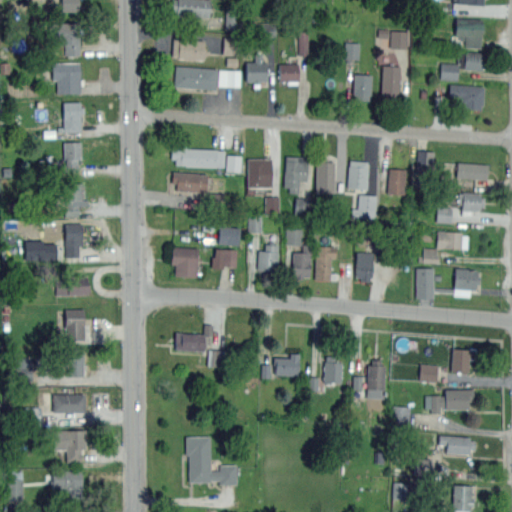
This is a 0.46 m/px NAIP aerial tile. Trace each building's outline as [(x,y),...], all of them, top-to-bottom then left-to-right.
[(79,11),(79,0),(59,0),(59,11),(79,11)] [(209,0),(207,19),(175,14),(175,12),(170,12),(171,0),(209,0)] [(235,30),(235,15),(225,14),(225,30),(235,30)] [(480,47),(463,46),(464,36),(454,36),(455,18),(481,19),(480,47)] [(56,43),(64,43),(64,54),(79,54),(79,28),(56,28),(56,43)] [(389,48),(407,49),(407,31),(390,30),(389,48)] [(202,59),(177,58),(177,56),(172,55),(173,37),(203,39),(202,59)] [(236,37),(223,37),(222,54),(235,55),(236,37)] [(344,59),(359,59),(359,42),(344,42),(344,59)] [(458,67),(458,61),(456,61),(457,50),(487,53),(486,63),(481,63),(480,69),(458,67)] [(252,87),(252,80),(245,80),(245,61),(254,61),(254,54),(261,54),(260,61),(265,61),(264,81),(258,80),(258,88),(252,87)] [(80,92),(80,61),(53,61),(53,92),(80,92)] [(296,84),(286,83),(286,80),(278,80),(279,63),(297,64),(296,84)] [(457,80),(458,63),(440,63),(439,79),(457,80)] [(215,88),(173,85),(174,65),(216,68),(215,88)] [(397,96),(380,95),(381,65),(399,66),(398,79),(400,79),(400,82),(398,82),(397,96)] [(239,87),(240,70),(218,69),(218,86),(239,87)] [(367,99),(353,98),(353,94),(352,94),(353,72),(370,73),(369,95),(367,95),(367,99)] [(480,108),(460,107),(460,103),(459,103),(459,96),(447,96),(448,84),(483,86),(482,105),(480,105),(480,108)] [(81,130),(81,100),(64,100),(64,130),(81,130)] [(63,170),(80,170),(80,140),(63,140),(63,170)] [(223,165),(215,166),(215,163),(175,164),(175,158),(170,158),(170,149),(175,149),(175,146),(186,146),(186,149),(215,148),(215,150),(223,150),(223,165)] [(433,151),(417,151),(417,166),(433,166),(433,151)] [(240,172),(240,155),(226,155),(226,171),(240,172)] [(297,192),(288,192),(288,186),(282,185),(285,156),(306,158),(306,161),(307,161),(305,180),(298,179),(297,192)] [(329,157),(329,160),(334,160),(333,192),(315,191),(317,156),(329,157)] [(246,187),(246,158),(269,158),(269,187),(246,187)] [(366,188),(346,187),(348,159),(366,161),(365,180),(366,180),(366,188)] [(480,178),(455,176),(456,161),(481,163),(481,164),(486,165),(485,177),(480,177),(480,178)] [(403,193),(386,192),(388,168),(405,169),(403,193)] [(204,192),(175,189),(176,182),(171,182),(171,172),(205,174),(204,192)] [(64,216),(83,216),(83,181),(64,181),(64,216)] [(478,209),(461,208),(461,204),(457,203),(458,191),(479,193),(479,197),(483,197),(482,206),(478,206),(478,209)] [(375,218),(376,194),(358,194),(357,208),(351,208),(351,218),(375,218)] [(265,212),(278,212),(278,196),(264,196),(265,212)] [(452,207),(436,207),(436,222),(451,222),(452,207)] [(64,255),(82,255),(82,222),(64,222),(64,255)] [(238,245),(239,227),(218,226),(217,244),(238,245)] [(285,244),(301,245),(302,229),(285,229),(285,244)] [(435,247),(436,230),(461,231),(461,235),(467,235),(466,248),(435,247)] [(55,241),(24,242),(25,260),(56,259),(55,241)] [(275,277),(266,277),(267,269),(256,269),(258,250),(264,251),(264,243),(276,244),(276,251),(277,251),(275,277)] [(308,245),(307,275),(292,274),(293,252),(302,253),(302,245),(308,245)] [(193,275),(174,274),(175,259),(169,258),(170,246),(196,248),(193,275)] [(335,280),(314,278),(316,246),(334,247),(333,257),(330,257),(329,271),(335,272),(335,280)] [(422,262),(437,263),(437,248),(423,247),(422,262)] [(237,249),(213,248),(212,267),(236,268),(237,249)] [(368,280),(360,280),(360,276),(355,276),(356,252),(372,253),(370,277),(368,277),(368,280)] [(432,286),(453,287),(454,268),(475,270),(475,276),(478,276),(478,282),(474,282),(473,293),(470,293),(470,297),(452,295),(453,291),(432,290),(432,297),(415,297),(415,266),(432,266),(432,286)] [(56,294),(87,294),(87,276),(56,276),(56,294)] [(83,307),(64,307),(64,338),(83,338),(83,307)] [(208,335),(208,344),(204,344),(204,350),(175,348),(176,333),(203,334),(203,335),(208,335)] [(83,375),(83,347),(67,347),(67,375),(83,375)] [(466,370),(450,369),(451,348),(472,349),(472,357),(466,357),(466,370)] [(296,374),(274,373),(274,364),(272,364),(272,357),(288,358),(288,353),(298,353),(296,374)] [(338,381),(323,380),(325,355),(334,356),(333,361),(340,362),(338,381)] [(382,397),(365,397),(366,364),(370,364),(370,358),(379,359),(379,364),(383,365),(382,397)] [(15,363),(15,381),(32,381),(32,363),(15,363)] [(419,381),(437,381),(438,364),(420,364),(419,381)] [(353,389),(363,389),(364,376),(353,375),(353,389)] [(439,412),(430,412),(430,407),(424,407),(424,395),(444,395),(444,388),(472,388),(472,400),(467,400),(467,408),(444,408),(444,405),(439,405),(439,412)] [(84,393),(51,393),(51,410),(84,410),(84,393)] [(409,421),(409,406),(392,406),(392,421),(409,421)] [(23,407),(23,425),(40,425),(40,407),(23,407)] [(84,430),(53,430),(53,448),(66,448),(66,460),(84,460),(84,430)] [(218,484),(218,480),(188,481),(188,454),(184,454),(184,436),(209,435),(209,470),(218,470),(218,464),(235,463),(235,483),(218,484)] [(468,453),(445,452),(445,444),(438,444),(438,435),(468,437),(468,440),(473,440),(473,449),(468,449),(468,453)] [(431,458),(414,458),(414,474),(430,474),(431,458)] [(52,494),(81,494),(81,469),(52,469),(52,494)] [(23,470),(7,470),(7,500),(23,500),(23,470)] [(392,498),(407,499),(407,482),(392,481),(392,498)] [(472,499),(472,505),(469,505),(469,508),(467,508),(466,511),(452,511),(436,511),(436,510),(452,510),(452,509),(451,509),(452,484),(470,485),(469,499),(472,499)]
